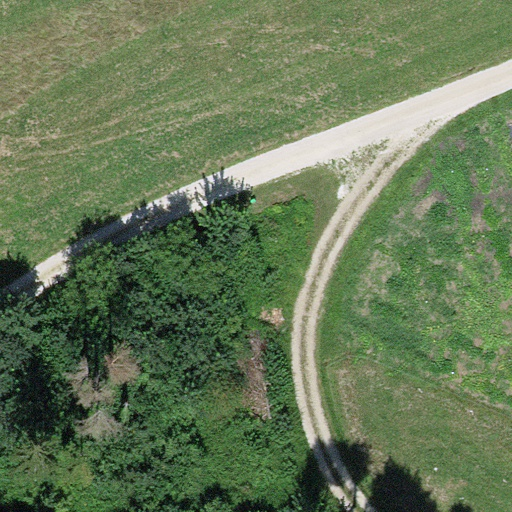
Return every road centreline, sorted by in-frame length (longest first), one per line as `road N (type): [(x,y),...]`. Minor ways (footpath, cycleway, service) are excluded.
road 1 (track): [(0,317),(203,188),(511,76)]
road 2 (track): [(420,115),(333,241),(314,340),(327,460),(359,511)]
